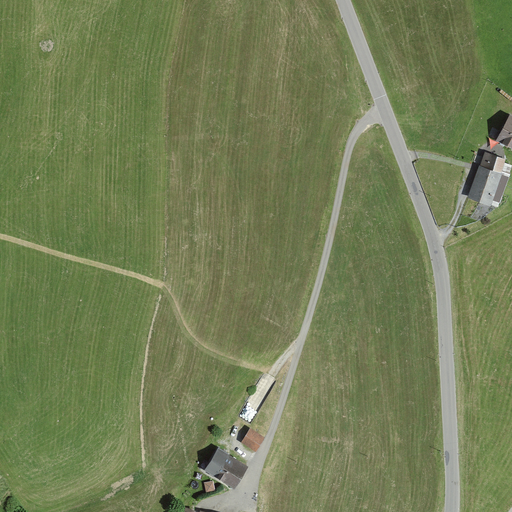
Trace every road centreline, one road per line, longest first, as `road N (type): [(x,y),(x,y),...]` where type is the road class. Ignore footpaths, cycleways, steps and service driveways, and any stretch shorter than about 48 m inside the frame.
road 1 (unclassified): [(385,113),(352,142),(315,297),(249,510)]
road 2 (tertiary): [(385,113),(439,264),(451,511)]
road 3 (tertiary): [(342,0),(385,113)]
